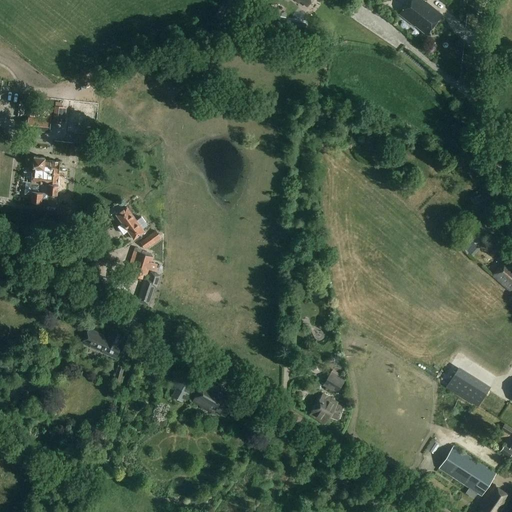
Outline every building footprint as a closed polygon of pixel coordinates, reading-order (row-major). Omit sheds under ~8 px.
[(245,12),(252,2),(249,0),(233,0),(231,4),(245,12)] [(429,34),(443,15),(424,0),(411,0),(400,14),(417,28),(419,26),(429,34)] [(377,28),(380,23),(361,11),(355,20),(380,36),(382,32),(377,28)] [(51,119),(52,110),(30,108),(29,117),(51,119)] [(54,125),(65,124),(64,108),(53,109),(54,125)] [(51,119),(29,117),(28,117),(27,131),(50,133),(51,119)] [(84,135),(74,134),(73,142),(83,143),(84,135)] [(57,195),(60,162),(45,161),(45,158),(34,157),(32,183),(26,183),(25,194),(31,195),(31,202),(42,203),(43,192),(48,193),(48,194),(52,195),(57,195)] [(477,212),(488,205),(480,193),(469,200),(477,212)] [(137,220),(128,208),(116,216),(122,224),(118,227),(123,234),(127,231),(134,241),(145,232),(143,229),(148,225),(142,217),(137,220)] [(458,247),(467,255),(484,236),(475,228),(458,247)] [(157,230),(141,242),(146,249),(162,238),(157,230)] [(147,276),(153,257),(137,253),(132,272),(147,276)] [(511,263),(508,259),(494,275),(511,290),(511,288),(511,263)] [(157,288),(161,275),(151,272),(148,279),(145,278),(137,302),(149,306),(155,287),(157,288)] [(107,340),(106,340),(107,337),(89,329),(83,343),(118,358),(123,348),(121,347),(126,336),(112,329),(107,340)] [(113,382),(120,384),(124,369),(117,367),(113,382)] [(489,391),(458,371),(448,387),(479,407),(489,391)] [(338,393),(345,379),(331,372),(324,386),(338,393)] [(225,416),(235,402),(220,393),(219,390),(205,382),(194,401),(214,413),(215,411),(221,415),(221,414),(225,416)] [(188,395),(177,389),(172,397),(183,403),(188,395)] [(339,420),(344,406),(335,403),(323,395),(310,414),(326,424),(331,417),(339,420)] [(511,435),(511,432),(511,428),(505,424),(502,429),(511,435)] [(511,453),(511,446),(511,448),(505,444),(500,450),(510,457),(511,453)] [(482,497),(497,474),(455,446),(440,469),(482,497)] [(501,511),(511,497),(511,496),(495,485),(475,511),(501,511)]
